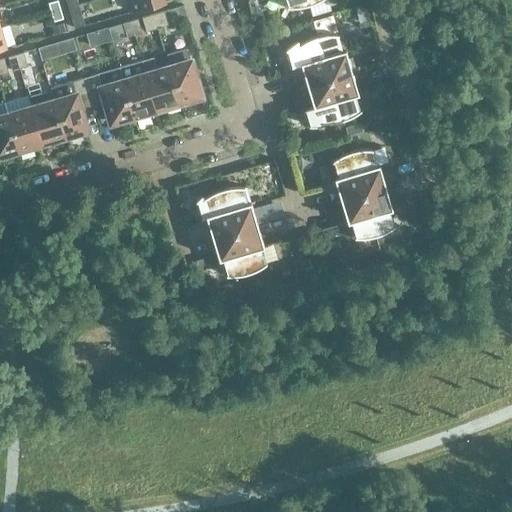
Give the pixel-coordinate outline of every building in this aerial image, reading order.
[(48,3),(51,13),(60,10),(58,0),(48,3)] [(164,0),(128,0),(132,12),(166,2),(164,0)] [(78,5),(68,8),(75,30),(85,27),(78,5)] [(63,19),(60,10),(51,13),(53,22),(63,19)] [(168,25),(164,11),(142,18),(146,32),(168,25)] [(263,18),(254,21),(257,32),(266,29),(265,28),(263,18)] [(142,33),(138,19),(130,21),(134,35),(142,33)] [(127,37),(134,35),(130,21),(122,23),(127,37)] [(54,34),(65,31),(63,23),(51,26),(54,34)] [(330,78),(352,72),(348,59),(345,59),(343,53),(346,52),(345,49),(342,51),(337,36),(339,35),(339,34),(332,34),(326,35),(317,36),(330,78)] [(306,71),(303,72),(307,85),(330,78),(317,36),(309,40),(303,42),(299,45),(297,42),(298,42),(297,41),(286,50),(287,51),(287,50),(292,65),(291,65),(292,66),(301,64),(301,65),(304,64),(306,71)] [(40,48),(43,57),(48,56),(51,52),(49,46),(40,48)] [(23,53),(15,55),(20,69),(27,66),(23,53)] [(12,71),(20,69),(15,55),(8,57),(12,71)] [(142,60),(142,61),(146,74),(156,110),(162,108),(163,111),(180,106),(179,103),(168,67),(157,70),(153,56),(142,60)] [(179,103),(201,96),(191,60),(168,67),(179,103)] [(142,61),(133,64),(119,68),(134,116),(133,116),(134,120),(151,114),(150,111),(156,110),(146,74),(142,61)] [(119,68),(85,78),(92,103),(104,99),(111,123),(133,116),(134,116),(119,68)] [(330,78),(342,120),(350,117),(356,114),(361,111),(361,110),(360,110),(355,95),(359,94),(358,92),(355,93),(353,86),(356,85),(352,72),(330,78)] [(64,137),(65,136),(87,130),(80,107),(92,103),(85,78),(50,88),(51,92),(54,101),(64,137)] [(333,122),(342,120),(330,78),(307,85),(311,98),(314,97),(316,104),(313,105),(314,106),(305,109),(309,125),(309,126),(323,126),(324,123),(327,123),(333,122)] [(31,107),(42,143),(48,141),(49,145),(66,139),(65,136),(64,137),(54,101),(51,92),(29,98),(31,107)] [(19,153),(36,148),(35,145),(41,143),(31,107),(28,96),(5,102),(19,150),(18,150),(19,153)] [(5,102),(0,103),(0,155),(18,150),(19,150),(8,114),(5,102)] [(380,167),(380,166),(379,164),(376,165),(371,150),(372,151),(373,149),(366,149),(360,150),(351,151),(364,193),(386,187),(382,174),(379,174),(377,168),(380,167)] [(337,187),(341,200),(364,193),(351,151),(343,155),(337,158),(336,158),(334,156),(328,161),(329,162),(330,161),(334,178),(335,180),(338,179),(340,186),(337,187)] [(301,167),(304,177),(320,174),(317,163),(301,167)] [(231,187),(223,189),(235,231),(257,225),(253,211),(251,212),(249,205),(251,205),(251,202),(247,203),(243,188),(244,188),(244,187),(238,187),(231,187)] [(386,187),(364,193),(376,236),(384,232),(390,230),(395,226),(394,225),(393,226),(389,211),(393,210),(392,207),(389,208),(387,201),(390,200),(386,187)] [(209,225),(213,238),(235,231),(223,189),(214,192),(209,195),(203,199),(204,200),(205,199),(210,214),(206,215),(207,218),(210,217),(212,224),(209,225)] [(367,237),(376,236),(364,193),(341,200),(345,213),(348,213),(350,219),(347,220),(348,223),(351,222),(356,237),(355,237),(355,238),(361,238),(367,237)] [(257,225),(235,231),(247,273),(256,270),(261,267),(267,264),(266,263),(265,263),(261,248),(264,247),(263,245),(260,245),(258,239),(261,238),(257,225)] [(219,258),(219,260),(223,259),(227,274),(226,274),(226,276),(232,276),(239,275),(247,273),(235,231),(213,238),(217,251),(219,250),(221,257),(219,258)]
